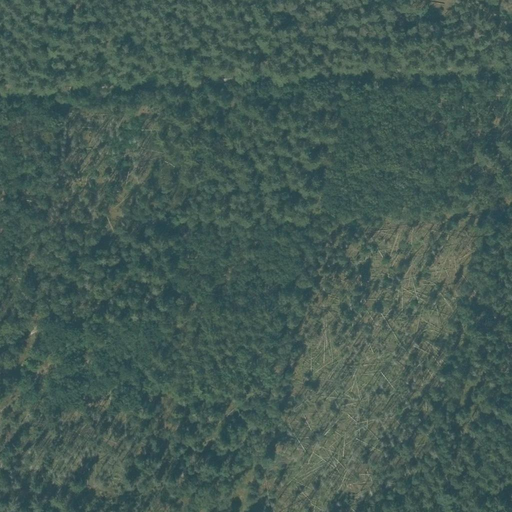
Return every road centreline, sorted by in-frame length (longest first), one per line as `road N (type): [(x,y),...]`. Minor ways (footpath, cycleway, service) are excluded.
road 1 (track): [(511,66),(15,93)]
road 2 (track): [(293,222),(306,229),(308,243),(240,511)]
